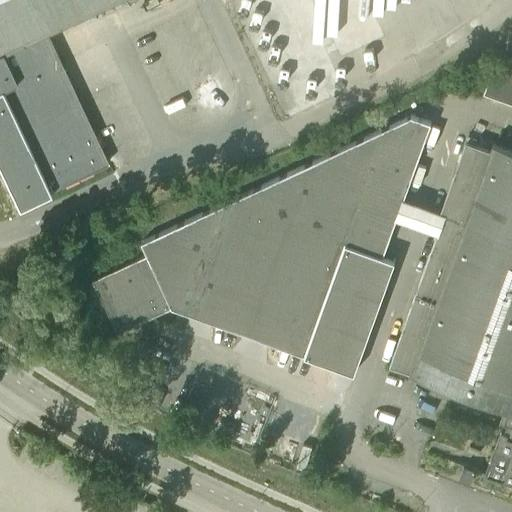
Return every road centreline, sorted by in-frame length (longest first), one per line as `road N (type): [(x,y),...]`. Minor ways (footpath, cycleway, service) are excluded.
road 1 (unknown): [(511,125),(475,120),(454,148),(362,405),(357,444),(372,477)]
road 2 (tertiary): [(258,511),(103,436),(0,370)]
road 3 (unknown): [(228,149),(161,5)]
